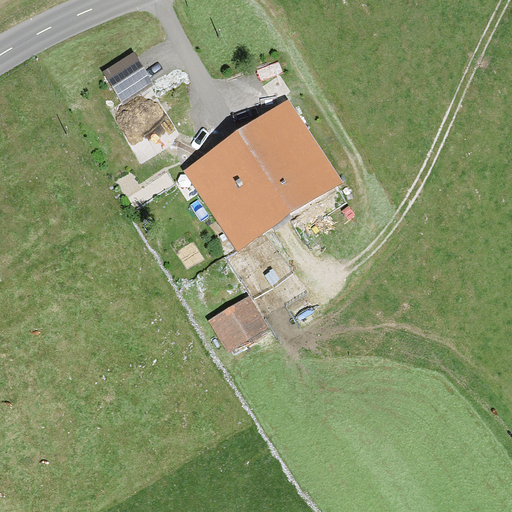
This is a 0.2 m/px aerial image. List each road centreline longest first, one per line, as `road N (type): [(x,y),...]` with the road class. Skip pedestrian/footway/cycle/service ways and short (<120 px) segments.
road 1 (track): [(508,0),(415,190),(377,245),(330,278)]
road 2 (tertiary): [(115,0),(0,55)]
